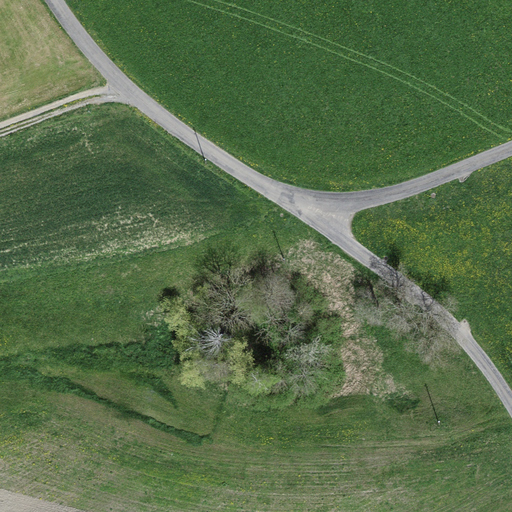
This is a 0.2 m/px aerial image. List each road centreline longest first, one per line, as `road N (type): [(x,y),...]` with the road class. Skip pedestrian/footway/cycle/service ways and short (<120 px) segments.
road 1 (unclassified): [(47,0),(129,95),(219,162),(315,217),(476,352),(511,413)]
road 2 (track): [(129,95),(99,96),(0,130)]
